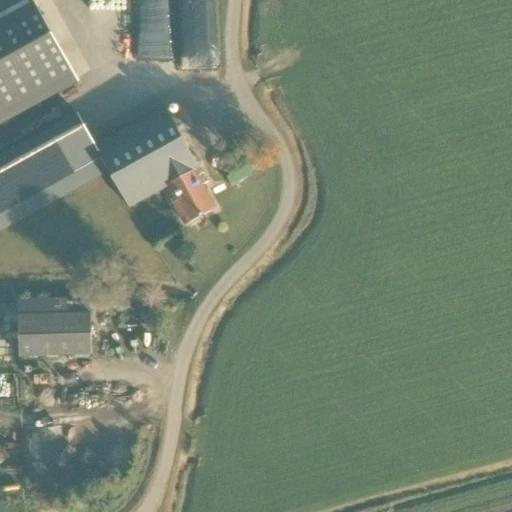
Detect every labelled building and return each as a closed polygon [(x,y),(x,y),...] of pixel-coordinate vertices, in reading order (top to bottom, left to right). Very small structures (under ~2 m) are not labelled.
[(0,121),(76,80),(31,0),(3,0),(0,2),(0,121)] [(96,146),(78,113),(77,111),(0,154),(0,231),(108,171),(128,207),(168,185),(176,200),(172,202),(185,224),(215,207),(195,171),(200,168),(166,107),(96,146)] [(124,297),(104,297),(104,307),(124,307),(124,297)] [(91,354),(90,313),(90,298),(18,300),(20,356),(91,354)] [(141,313),(141,325),(149,325),(149,313),(141,313)]
